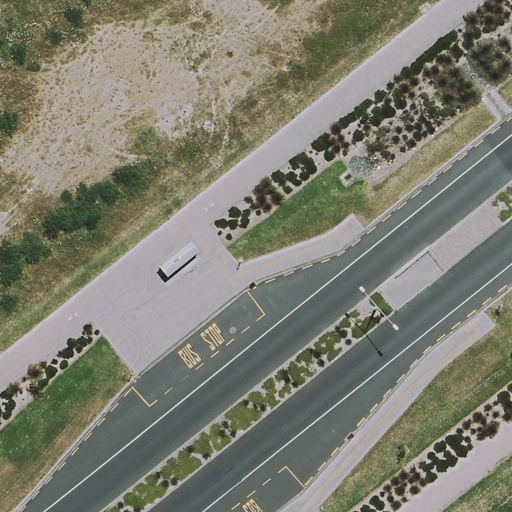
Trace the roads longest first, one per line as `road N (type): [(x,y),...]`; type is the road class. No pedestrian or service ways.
road 1 (secondary): [(73,511),(511,160)]
road 2 (secondary): [(511,243),(184,511)]
